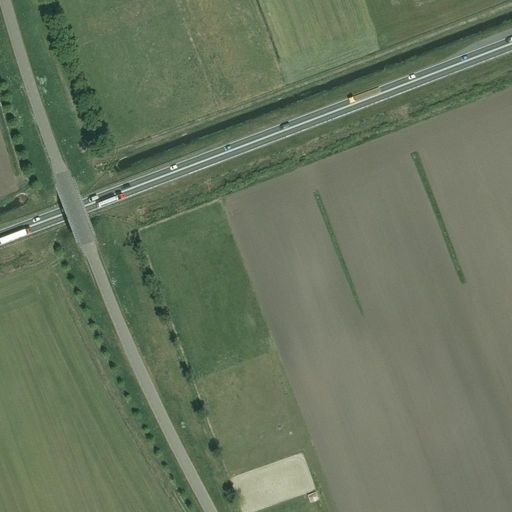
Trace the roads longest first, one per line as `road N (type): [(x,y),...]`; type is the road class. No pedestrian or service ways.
road 1 (unclassified): [(208,511),(85,246),(2,0)]
road 2 (trunk): [(0,238),(511,42)]
